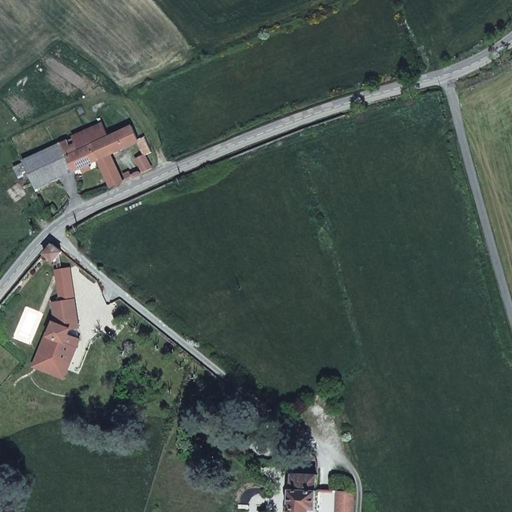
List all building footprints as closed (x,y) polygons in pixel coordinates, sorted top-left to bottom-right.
[(109,137),(100,117),(81,126),(91,145),(109,137)] [(91,145),(81,126),(58,137),(60,142),(67,157),(91,145)] [(138,139),(131,126),(109,137),(91,145),(97,159),(110,153),(137,141),(138,141),(138,139)] [(152,152),(145,136),(138,139),(138,141),(137,141),(144,155),(145,155),(152,152)] [(67,157),(60,142),(22,160),(36,188),(73,171),(67,157)] [(97,159),(91,145),(67,157),(73,171),(97,159)] [(124,182),(110,153),(97,159),(111,187),(124,182)] [(151,168),(145,155),(144,155),(137,158),(144,171),(151,168)] [(51,244),(43,253),(53,261),(61,252),(51,244)] [(68,268),(55,270),(60,302),(73,300),(68,268)] [(73,300),(52,303),(55,323),(53,322),(51,326),(47,336),(48,336),(39,360),(55,366),(57,359),(69,364),(79,339),(78,339),(76,328),(77,328),(73,300)] [(55,366),(39,360),(48,336),(47,336),(51,326),(49,326),(33,366),(63,378),(69,364),(57,359),(55,366)] [(311,511),(312,509),(317,509),(318,489),(318,474),(313,474),(292,473),(291,488),(290,488),(289,511),(311,511)] [(352,511),(353,491),(340,491),(339,511),(352,511)]
